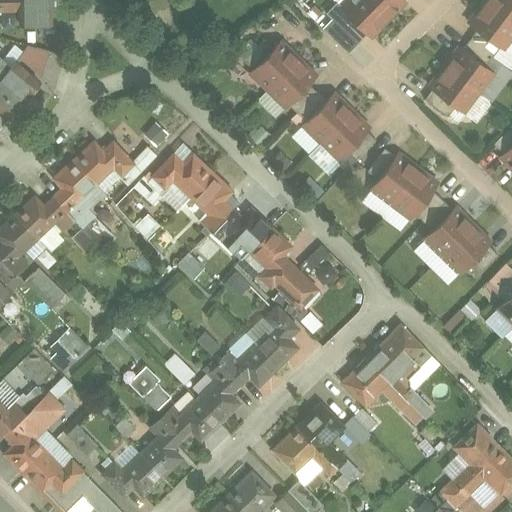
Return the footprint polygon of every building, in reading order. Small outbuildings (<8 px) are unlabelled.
[(52,0),(0,0),(0,10),(15,10),(15,6),(19,5),(19,20),(51,20),(51,5),(53,5),(52,0)] [(389,17),(371,0),(342,0),(339,3),(347,12),(368,31),(375,24),(378,28),(389,17)] [(371,0),(389,17),(399,7),(395,3),(398,0),(371,0)] [(511,36),(511,21),(483,0),(474,12),(478,15),(472,23),(501,44),(504,47),(511,36)] [(511,0),(483,0),(511,21),(511,0)] [(347,12),(338,21),(358,41),(368,31),(347,12)] [(501,44),(478,27),(470,37),(493,54),(501,44)] [(263,37),(244,58),(253,67),(273,47),(263,37)] [(493,54),(470,37),(463,47),(486,64),(493,54)] [(23,49),(15,42),(2,58),(10,65),(15,59),(19,55),(23,49)] [(253,67),(250,70),(267,88),(299,55),(289,45),(285,49),(278,42),(273,47),(253,67)] [(50,49),(28,43),(23,49),(19,55),(42,74),(50,49)] [(486,64),(463,47),(457,55),(453,52),(444,64),(480,91),(495,71),(486,64)] [(299,55),(267,88),(285,105),(288,102),(308,81),(313,76),(306,69),(310,66),(299,55)] [(15,59),(10,65),(2,58),(0,56),(0,76),(0,77),(24,97),(29,91),(30,91),(40,79),(15,59)] [(480,91),(444,64),(435,76),(439,79),(433,87),(456,104),(465,111),(480,91)] [(24,97),(0,77),(0,76),(0,106),(10,115),(20,103),(19,102),(24,97)] [(308,81),(288,102),(297,110),(317,90),(308,81)] [(456,104),(433,87),(425,97),(448,114),(456,104)] [(317,90),(297,110),(306,119),(326,99),(317,90)] [(306,119),(303,123),(320,140),(352,108),(342,97),(338,101),(331,94),(326,99),(306,119)] [(352,108),(320,140),(338,157),(346,149),(366,128),(359,121),(363,118),(352,108)] [(158,141),(167,130),(154,119),(145,130),(158,141)] [(511,123),(494,142),(503,151),(511,142),(511,123)] [(366,128),(346,149),(356,158),(376,138),(366,128)] [(95,140),(75,158),(96,181),(114,164),(122,172),(134,161),(114,140),(104,149),(95,140)] [(511,142),(503,151),(511,158),(507,162),(511,166),(511,142)] [(385,146),(368,169),(378,177),(395,154),(385,146)] [(193,152),(184,161),(174,152),(153,174),(165,185),(173,177),(190,194),(212,170),(193,152)] [(378,177),(371,186),(391,201),(418,165),(406,156),(403,160),(395,154),(378,177)] [(96,181),(75,158),(55,176),(64,186),(54,195),(74,216),(86,206),(78,197),(96,181)] [(430,174),(418,165),(391,201),(411,216),(415,210),(432,188),(435,184),(427,178),(430,174)] [(212,170),(190,194),(208,211),(201,219),(212,230),(233,207),(223,198),(232,189),(212,170)] [(163,192),(144,174),(134,184),(153,202),(163,192)] [(432,188),(415,210),(424,219),(443,199),(432,188)] [(44,204),(35,194),(15,212),(37,235),(55,219),(62,227),(74,216),(54,195),(44,204)] [(443,199),(424,219),(432,228),(452,207),(443,199)] [(271,225),(252,207),(243,216),(233,207),(212,230),(224,240),(231,232),(249,249),(271,225)] [(432,228),(424,236),(442,253),(473,221),(463,211),(459,214),(452,207),(432,228)] [(136,223),(145,233),(158,222),(149,211),(136,223)] [(15,212),(0,226),(0,235),(5,240),(0,244),(0,254),(15,271),(26,260),(19,252),(37,235),(15,212)] [(473,221),(442,253),(459,271),(468,262),(488,242),(480,235),(484,231),(473,221)] [(291,243),(271,225),(249,249),(267,265),(260,274),(271,284),(276,280),(292,262),(282,253),(291,243)] [(96,241),(81,226),(73,235),(87,249),(96,241)] [(488,242),(468,262),(477,272),(497,251),(488,242)] [(206,263),(187,251),(177,266),(196,278),(206,263)] [(15,271),(0,254),(0,298),(11,289),(4,282),(15,271)] [(316,285),(292,262),(276,280),(300,302),(316,285)] [(51,280),(38,266),(25,278),(38,292),(51,280)] [(235,267),(223,280),(237,294),(249,281),(235,267)] [(511,271),(495,289),(504,298),(511,290),(511,271)] [(511,290),(504,298),(496,307),(511,322),(511,290)] [(298,325),(277,304),(266,315),(273,322),(256,340),(278,363),(297,345),(288,335),(298,325)] [(432,352),(401,321),(390,331),(421,363),(432,352)] [(69,322),(45,345),(65,364),(88,342),(69,322)] [(225,350),(208,326),(198,334),(215,358),(225,350)] [(421,363),(390,331),(366,355),(367,356),(407,397),(416,406),(424,398),(410,383),(409,377),(408,375),(421,363)] [(278,363),(256,340),(238,357),(230,349),(219,360),(240,381),(248,373),(258,383),(278,363)] [(164,358),(182,380),(193,371),(176,349),(164,358)] [(367,356),(343,379),(366,402),(381,387),(399,404),(407,397),(367,356)] [(240,381),(219,360),(207,371),(214,379),(198,395),(220,418),(239,400),(230,391),(240,381)] [(129,379),(156,407),(172,391),(145,363),(129,379)] [(38,385),(27,396),(23,392),(16,399),(26,410),(26,411),(45,392),(38,385)] [(26,410),(4,433),(13,441),(3,451),(22,470),(23,470),(24,470),(46,447),(45,446),(45,445),(35,434),(63,406),(47,390),(45,392),(26,411),(26,410)] [(198,395),(179,413),(172,404),(161,415),(182,436),(191,428),(200,438),(220,418),(198,395)] [(7,407),(0,399),(0,428),(4,433),(26,410),(16,399),(15,399),(7,407)] [(343,424),(321,401),(297,424),(338,465),(339,464),(346,456),(328,439),(343,424)] [(359,440),(374,430),(359,408),(344,418),(359,440)] [(133,425),(124,415),(115,424),(124,434),(133,425)] [(157,434),(140,451),(162,474),(182,455),(172,446),(182,436),(161,415),(149,426),(157,434)] [(477,421),(454,444),(469,459),(451,477),(458,485),(500,444),(477,421)] [(97,442),(78,422),(66,433),(86,453),(97,442)] [(297,424),(274,447),(296,470),(313,454),(330,472),(338,465),(297,424)] [(425,436),(402,455),(412,466),(434,447),(425,436)] [(511,478),(511,456),(500,444),(458,485),(459,485),(466,492),(484,475),(500,490),(511,478)] [(72,456),(64,464),(46,445),(45,445),(45,446),(46,447),(24,470),(23,470),(22,470),(42,490),(44,488),(66,510),(83,493),(91,501),(103,489),(83,469),(84,468),(72,456)] [(140,451),(122,468),(114,461),(103,471),(124,494),(134,484),(143,493),(162,474),(140,451)] [(359,469),(353,463),(346,471),(351,477),(359,469)] [(346,471),(339,464),(338,465),(330,472),(329,473),(342,486),(351,477),(346,471)] [(274,492),(251,469),(228,492),(247,511),(263,511),(259,507),(274,492)] [(458,485),(451,477),(440,489),(448,496),(459,485),(458,485)] [(466,492),(459,485),(448,496),(455,504),(466,492)] [(311,511),(288,487),(276,499),(288,511),(311,511)] [(119,511),(123,509),(103,489),(91,501),(101,511),(119,511)] [(440,489),(430,498),(437,506),(448,496),(440,489)] [(247,511),(228,492),(208,511),(247,511)] [(455,504),(448,496),(437,506),(443,511),(457,511),(460,509),(455,504)]
